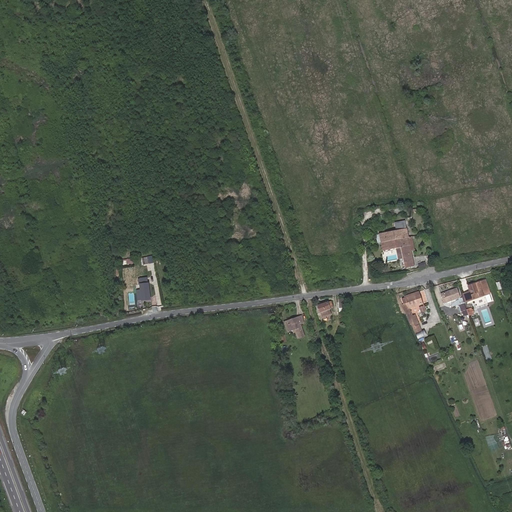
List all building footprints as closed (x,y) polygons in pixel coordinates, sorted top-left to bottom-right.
[(409,237),(406,225),(395,227),(379,230),(382,244),(409,238),(409,237)] [(411,251),(409,238),(382,244),(384,251),(396,249),(401,248),(403,259),(404,269),(415,267),(411,251)] [(153,256),(143,258),(145,264),(155,263),(153,256)] [(487,281),(470,287),(472,292),(464,295),(467,303),(491,295),(487,281)] [(151,300),(150,285),(142,285),(142,288),(142,291),(137,291),(138,299),(143,299),(143,301),(151,300)] [(457,291),(444,295),(446,298),(447,303),(460,299),(457,291)] [(421,304),(418,295),(405,299),(402,299),(403,304),(407,303),(408,308),(421,304)] [(403,304),(402,304),(404,311),(406,314),(409,313),(413,322),(411,323),(410,323),(412,327),(419,324),(414,315),(412,315),(408,308),(407,303),(403,304)] [(328,304),(319,307),(322,314),(323,318),(331,315),(330,311),(330,310),(333,309),(332,304),(328,305),(328,304)] [(297,329),(298,333),(301,339),(305,338),(301,324),(304,322),(303,318),(286,324),(289,333),(294,331),(297,329)] [(419,324),(412,327),(415,334),(422,331),(419,324)] [(510,448),(504,430),(500,431),(503,439),(506,449),(510,448)]
